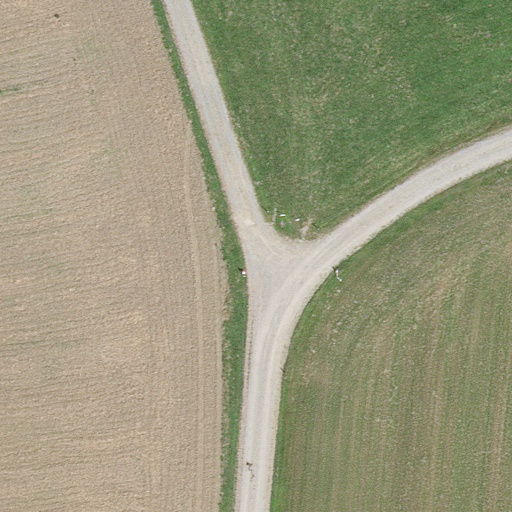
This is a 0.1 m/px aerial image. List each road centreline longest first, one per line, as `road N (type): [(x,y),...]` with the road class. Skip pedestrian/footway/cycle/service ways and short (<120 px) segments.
road 1 (track): [(157,0),(271,286)]
road 2 (track): [(511,142),(407,187),(271,286)]
road 3 (track): [(271,286),(254,511)]
